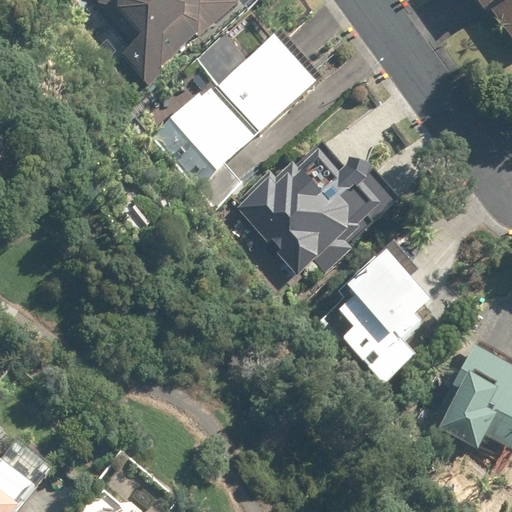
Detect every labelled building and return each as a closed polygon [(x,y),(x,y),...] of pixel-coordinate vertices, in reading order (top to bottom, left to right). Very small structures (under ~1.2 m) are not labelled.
[(110,0),(99,11),(128,43),(120,50),(152,84),(242,1),(241,0),(110,0)] [(511,0),(469,0),(492,30),(496,27),(511,47),(511,0)] [(244,63),(223,39),(195,64),(212,83),(150,137),(217,212),(242,191),(222,169),(321,81),(279,33),(244,63)] [(253,195),(230,217),(296,284),(370,211),(353,193),(364,181),(346,162),(342,166),(321,145),(292,174),(287,169),(274,181),(268,175),(251,192),(253,195)] [(319,323),(373,382),(402,355),(396,348),(416,330),(410,323),(425,310),(406,288),(416,279),(388,248),(333,298),(339,305),(319,323)] [(511,372),(468,350),(439,406),(449,411),(437,435),(475,455),(483,439),(511,454),(511,372)] [(0,511),(13,511),(0,501),(0,511)]
